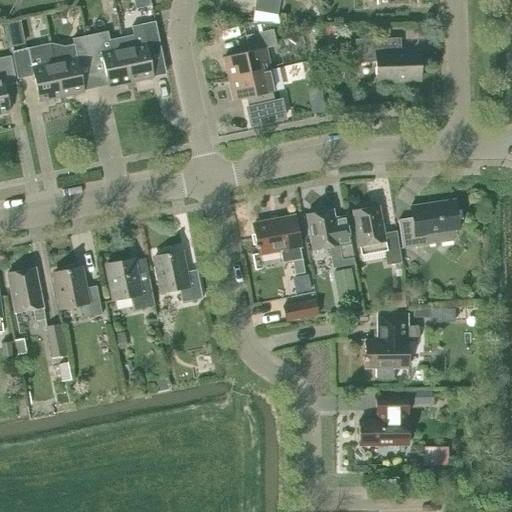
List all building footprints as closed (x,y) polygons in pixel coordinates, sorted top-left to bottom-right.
[(280,0),(255,0),(254,12),(279,14),(280,0)] [(275,24),(276,14),(253,12),(249,23),(275,24)] [(13,22),(14,46),(30,45),(28,22),(13,22)] [(165,74),(160,48),(154,22),(131,27),(135,45),(123,47),(130,82),(152,77),(165,74)] [(245,35),(272,29),(270,24),(242,23),(245,35)] [(339,46),(337,26),(323,27),(324,47),(339,46)] [(270,70),(265,48),(276,45),(273,30),(245,36),(249,51),(223,57),(228,79),(270,70)] [(107,86),(107,87),(130,82),(123,47),(111,50),(107,32),(84,36),(95,88),(107,86)] [(84,36),(72,38),(73,44),(63,47),(50,44),(61,97),(83,92),(83,91),(95,88),(84,36)] [(376,82),(420,80),(419,51),(394,52),(394,38),(355,39),(356,63),(375,62),(376,82)] [(17,79),(33,76),(38,102),(61,97),(50,44),(49,44),(38,46),(11,51),(17,79)] [(0,113),(9,112),(3,86),(15,84),(9,56),(0,57),(0,113)] [(251,126),(284,118),(280,101),(274,102),(272,91),(274,91),(270,70),(228,79),(233,101),(248,97),(250,107),(247,108),(251,126)] [(402,248),(426,245),(452,241),(456,236),(455,231),(459,230),(454,200),(410,207),(411,218),(397,220),(402,248)] [(395,231),(383,234),(378,206),(352,211),(360,255),(384,251),(386,265),(401,263),(395,231)] [(331,262),(353,258),(351,248),(348,234),(337,236),(332,210),(306,215),(313,250),(328,247),(331,262)] [(305,273),(294,217),(253,225),(258,254),(281,250),(283,263),(292,261),(295,275),(305,273)] [(181,303),(202,298),(196,270),(184,272),(180,251),(154,256),(161,293),(179,289),(181,303)] [(154,306),(148,277),(136,280),(132,259),(106,264),(113,300),(131,297),(133,310),(154,306)] [(81,319),(101,314),(96,286),(84,288),(79,267),(54,272),(61,309),(78,305),(81,319)] [(35,321),(44,319),(34,268),(7,274),(14,313),(32,309),(35,321)] [(331,273),(337,302),(355,299),(349,269),(331,273)] [(404,307),(402,293),(388,294),(389,309),(404,307)] [(285,321),(317,314),(315,300),(282,307),(285,321)] [(414,308),(414,316),(428,316),(428,308),(414,308)] [(377,314),(377,328),(377,340),(364,340),(365,368),(374,368),(374,380),(377,381),(380,382),(383,382),(387,382),(391,381),(394,380),(394,368),(407,368),(407,342),(416,342),(417,342),(418,340),(418,339),(418,337),(419,335),(419,332),(418,331),(418,328),(417,326),(416,326),(407,326),(407,314),(377,314)] [(59,324),(44,327),(51,358),(66,355),(59,324)] [(114,335),(117,350),(126,348),(123,333),(114,335)] [(13,341),(16,356),(25,354),(22,339),(13,341)] [(0,343),(0,345),(2,357),(11,356),(9,342),(0,343)] [(57,365),(60,382),(70,380),(67,363),(57,365)] [(376,413),(376,421),(357,421),(357,445),(407,445),(407,420),(406,420),(406,414),(407,414),(407,398),(376,398),(376,413)] [(422,447),(422,465),(448,464),(447,446),(422,447)] [(433,486),(433,498),(462,497),(461,485),(433,486)]
